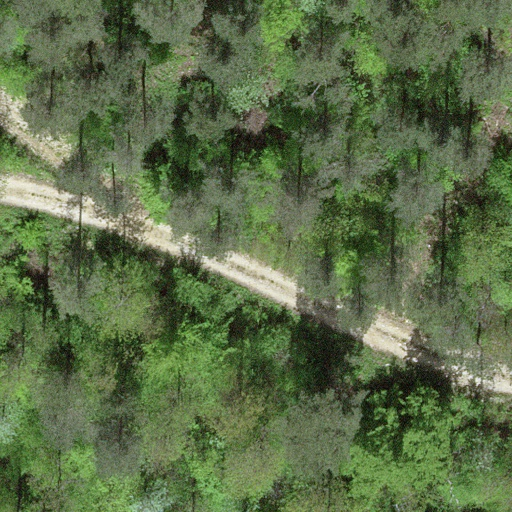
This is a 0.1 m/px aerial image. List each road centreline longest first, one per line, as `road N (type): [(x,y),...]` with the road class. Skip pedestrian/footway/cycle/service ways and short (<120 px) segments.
road 1 (track): [(0,192),(138,220),(511,371)]
road 2 (track): [(138,220),(0,111)]
